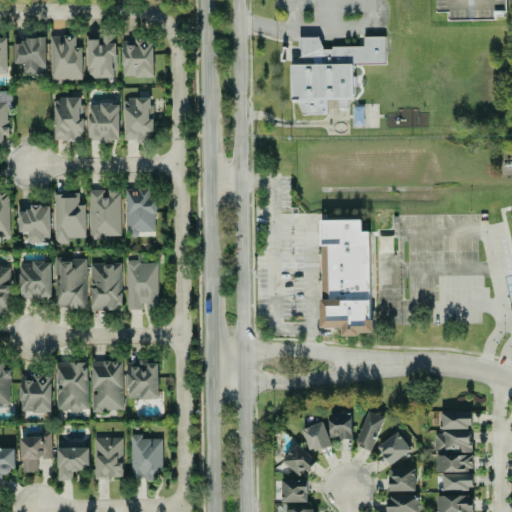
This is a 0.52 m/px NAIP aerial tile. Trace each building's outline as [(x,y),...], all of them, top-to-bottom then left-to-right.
[(86,35),(86,78),(115,78),(115,34),(105,34),(105,43),(98,43),(98,35),(86,35)] [(299,37),(320,35),(326,49),(365,47),(365,35),(387,34),(389,62),(353,64),(355,101),(332,102),(333,114),(305,115),(299,100),(292,97),(293,63),(304,66),(299,37)] [(81,79),(81,47),(75,47),(75,35),(49,36),(50,80),(81,79)] [(14,63),(23,64),(23,75),(45,75),(46,39),(15,38),(14,63)] [(152,77),(153,38),(133,38),(133,41),(122,41),(121,76),(152,77)] [(153,140),(151,97),(123,98),(124,141),(153,140)] [(53,140),(83,141),(83,98),(54,98),(53,140)] [(0,100),(0,146),(2,146),(3,135),(8,135),(9,101),(0,100)] [(118,142),(119,104),(88,103),(87,141),(118,142)] [(121,237),(119,189),(105,190),(88,190),(89,238),(121,237)] [(137,231),(154,231),(153,190),(125,190),(126,237),(137,237),(137,231)] [(0,236),(9,236),(8,191),(0,191),(0,236)] [(84,237),(83,193),(53,193),(54,244),(68,243),(68,238),(84,237)] [(49,206),(18,207),(18,232),(27,232),(27,242),(50,242),(49,206)] [(320,220),(320,256),(321,256),(321,328),(342,327),(342,334),(370,334),(369,231),(361,231),(361,219),(320,220)] [(85,259),(58,260),(59,309),(87,308),(85,259)] [(51,299),(51,261),(19,262),(20,300),(51,299)] [(157,261),(126,262),(126,310),(144,309),(158,309),(157,261)] [(89,262),(90,310),(121,309),(120,262),(89,262)] [(0,267),(0,314),(9,315),(9,267),(0,267)] [(0,359),(0,405),(10,405),(10,370),(3,370),(3,360),(0,359)] [(123,410),(122,361),(91,361),(92,410),(123,410)] [(87,362),(56,363),(56,410),(87,410),(87,362)] [(159,398),(158,364),(126,365),(127,399),(159,398)] [(51,413),(52,376),(21,375),(20,412),(51,413)] [(371,451),(385,418),(369,411),(355,444),(371,451)] [(471,411),(440,412),(440,429),(471,428),(471,411)] [(352,438),(351,414),(329,414),(329,439),(352,438)] [(331,445),(322,421),(301,429),(310,453),(331,445)] [(376,447),(390,465),(411,449),(397,431),(376,447)] [(470,431),(434,431),(434,453),(470,452),(470,431)] [(51,432),(35,432),(36,437),(20,437),(21,471),(37,471),(37,459),(51,459),(51,432)] [(131,479),(154,478),(154,472),(162,472),(161,438),(141,438),(141,434),(130,434),(131,479)] [(94,438),(95,478),(123,477),(122,437),(94,438)] [(58,480),(73,480),(73,471),(89,471),(88,443),(57,444),(58,480)] [(315,460),(297,444),(282,460),(300,477),(315,460)] [(0,475),(14,476),(13,448),(0,447),(0,475)] [(436,472),(473,471),(472,455),(436,455),(436,472)] [(388,491),(414,491),(414,468),(388,469),(388,491)] [(472,474),(436,474),(436,490),(472,490),(472,474)] [(306,479),(281,480),(281,502),(306,502),(306,479)] [(436,511),(450,511),(472,511),(472,495),(437,496),(436,511)] [(386,511),(417,511),(417,496),(386,497),(386,511)]
